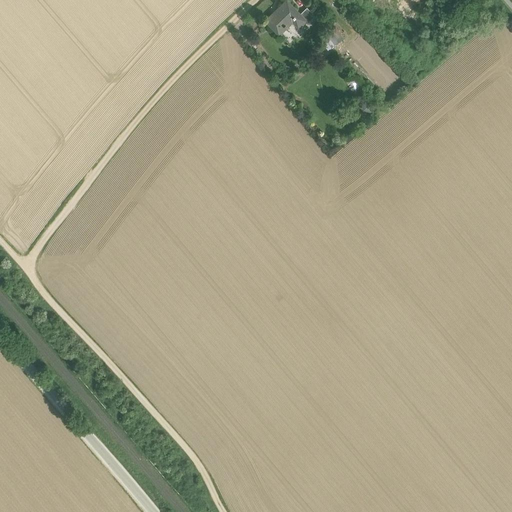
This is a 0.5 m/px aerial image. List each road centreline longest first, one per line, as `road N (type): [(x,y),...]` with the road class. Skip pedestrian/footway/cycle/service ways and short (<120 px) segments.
road 1 (track): [(23,267),(98,165),(264,0)]
road 2 (track): [(227,511),(196,459),(0,241)]
road 3 (unclassified): [(151,511),(0,337)]
